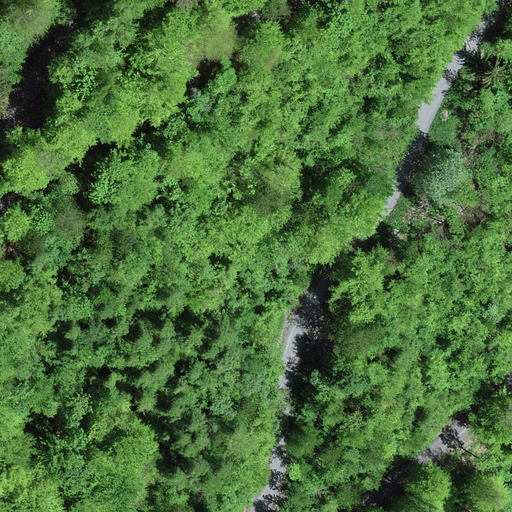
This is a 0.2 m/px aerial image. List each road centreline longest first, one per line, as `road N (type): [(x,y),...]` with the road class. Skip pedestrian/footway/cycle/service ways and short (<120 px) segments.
road 1 (track): [(260,511),(277,470),(294,348),(312,306),(383,201),(435,95),(497,0)]
road 2 (track): [(296,0),(241,28),(171,88),(0,208)]
road 3 (track): [(511,378),(349,511)]
road 4 (track): [(0,130),(82,0)]
